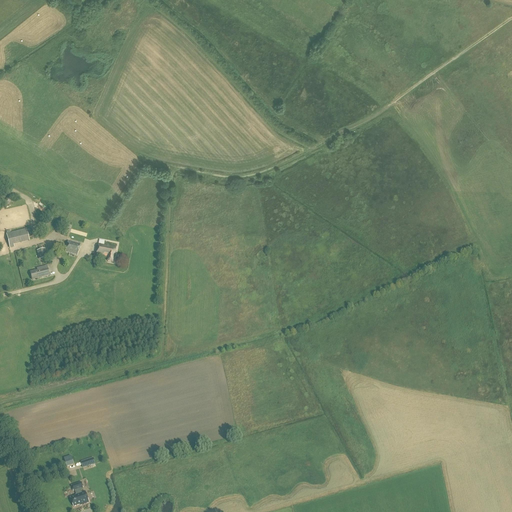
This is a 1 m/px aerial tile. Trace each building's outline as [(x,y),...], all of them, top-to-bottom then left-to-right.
[(29,240),(27,229),(7,234),(10,247),(14,246),(14,243),(29,240)] [(96,256),(108,258),(108,261),(113,262),(116,247),(109,246),(109,245),(104,244),(105,241),(99,240),(96,256)] [(65,252),(77,255),(80,244),(68,241),(65,252)] [(38,250),(40,259),(46,257),(44,249),(38,250)] [(37,270),(33,271),(30,272),(32,280),(35,279),(49,275),(47,266),(37,268),(37,270)] [(93,458),(85,460),(87,467),(95,464),(93,458)] [(82,494),(81,490),(84,489),(82,483),(72,486),(74,492),(76,491),(77,496),(71,498),(74,508),(80,506),(90,503),(86,492),(82,494)]
